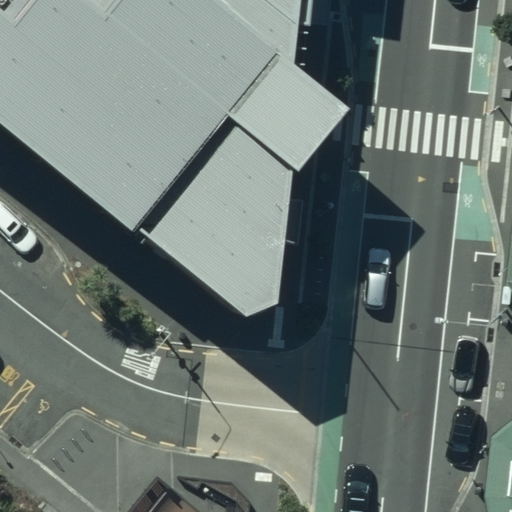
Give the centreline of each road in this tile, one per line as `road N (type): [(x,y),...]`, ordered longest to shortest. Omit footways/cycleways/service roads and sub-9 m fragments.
road 1 (residential): [(0,289),(107,370),(156,389),(270,410),(391,418)]
road 2 (secondary): [(434,0),(391,418)]
